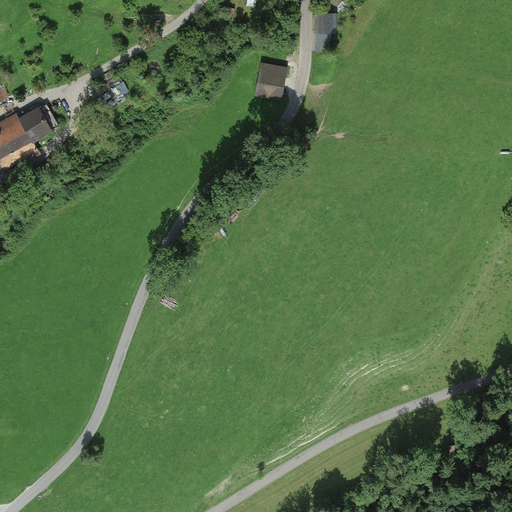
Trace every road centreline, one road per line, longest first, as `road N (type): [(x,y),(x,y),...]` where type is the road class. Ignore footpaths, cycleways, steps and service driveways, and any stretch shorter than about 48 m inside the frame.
road 1 (residential): [(306,0),(299,98),(280,131),(215,181),(184,217),(154,268),(87,438),(11,511)]
road 2 (unclassified): [(219,511),(367,427),(511,376)]
road 3 (track): [(201,0),(189,16),(75,90),(77,123),(54,155),(0,189)]
